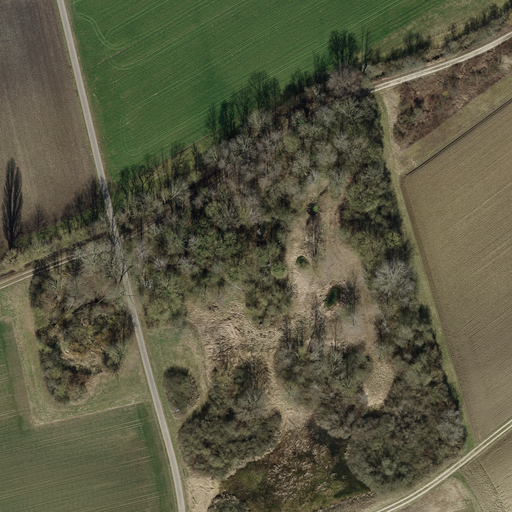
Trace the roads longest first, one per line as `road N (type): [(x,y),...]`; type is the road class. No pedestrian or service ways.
road 1 (track): [(511,31),(313,111),(115,238),(0,283)]
road 2 (track): [(61,0),(182,511)]
road 3 (track): [(382,511),(412,499),(511,424)]
